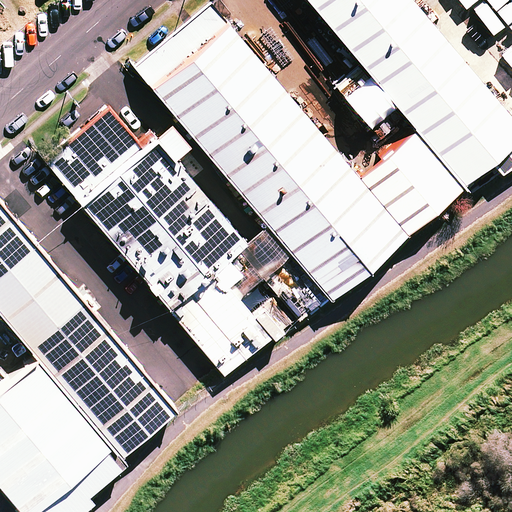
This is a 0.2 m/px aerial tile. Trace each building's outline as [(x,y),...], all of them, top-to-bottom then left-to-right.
[(319,281),(403,215),(358,158),(232,0),(209,0),(140,54),(319,281)] [(511,129),(511,115),(420,0),(329,0),(418,112),(463,169),(511,129)] [(162,291),(248,224),(164,117),(144,132),(113,93),(47,144),(162,291)] [(403,215),(463,169),(418,112),(358,158),(403,215)] [(173,394),(0,185),(0,296),(118,439),(173,394)] [(127,450),(118,439),(36,341),(0,370),(0,474),(30,511),(66,511),(97,487),(90,480),(127,450)]
